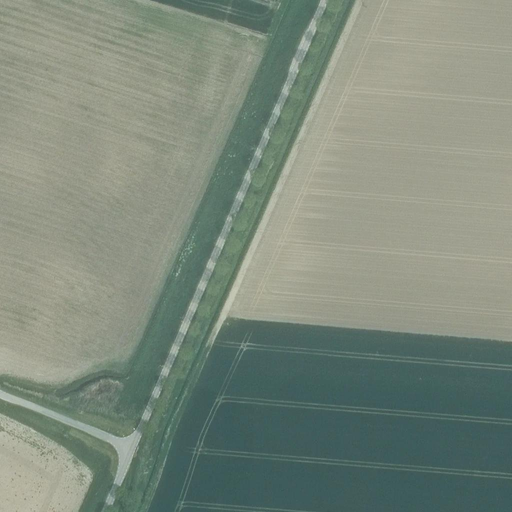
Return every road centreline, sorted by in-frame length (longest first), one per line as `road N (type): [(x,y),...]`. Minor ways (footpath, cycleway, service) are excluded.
road 1 (unclassified): [(131,448),(324,0)]
road 2 (unclassified): [(131,448),(0,394)]
